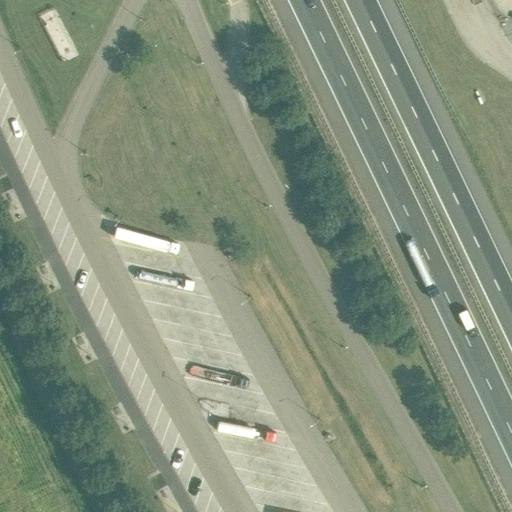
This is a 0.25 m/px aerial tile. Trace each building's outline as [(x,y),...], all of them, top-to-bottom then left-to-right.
[(46,1),(34,6),(51,46),(62,41),(46,1)] [(174,238),(176,226),(118,217),(116,229),(174,238)] [(190,313),(191,301),(170,301),(170,312),(190,313)] [(209,376),(208,390),(248,394),(250,381),(209,376)] [(253,429),(255,418),(228,411),(225,422),(253,429)] [(278,452),(282,438),(252,430),(248,444),(278,452)] [(250,465),(248,474),(300,485),(302,477),(250,465)]
